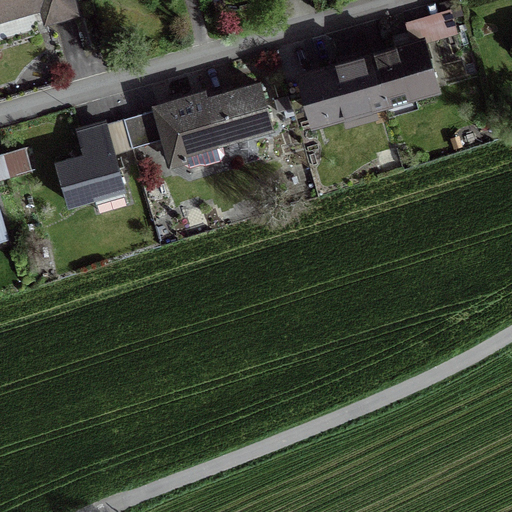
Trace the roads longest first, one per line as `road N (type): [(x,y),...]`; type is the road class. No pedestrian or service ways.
road 1 (residential): [(511,334),(342,418),(112,511)]
road 2 (residential): [(0,103),(392,0)]
